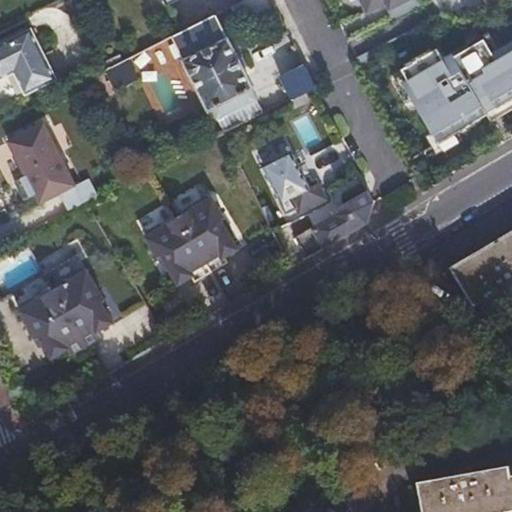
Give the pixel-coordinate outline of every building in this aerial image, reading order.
[(245,25),(277,9),(272,0),(242,0),(235,4),(245,25)] [(357,0),(328,0),(353,47),(380,34),(364,1),(359,3),(357,0)] [(392,8),(399,23),(425,11),(419,0),(363,0),(372,18),(392,8)] [(254,89),(217,14),(172,36),(211,113),(214,111),(219,121),(257,101),(251,90),(254,89)] [(0,79),(14,72),(25,93),(56,78),(31,30),(0,44),(0,79)] [(422,143),(511,100),(511,36),(481,51),(476,41),(443,57),(438,47),(387,71),(422,143)] [(105,72),(119,91),(139,76),(124,57),(105,72)] [(292,100),(316,87),(307,68),(284,81),(292,100)] [(225,133),(263,114),(257,101),(219,121),(225,133)] [(307,114),(291,122),(306,151),(321,144),(307,114)] [(65,210),(96,198),(87,177),(68,185),(43,120),(0,136),(0,138),(27,207),(59,195),(65,210)] [(295,151),(268,165),(284,198),(305,188),(310,198),(329,188),(322,175),(311,181),(295,151)] [(313,228),(325,249),(369,223),(374,201),(368,189),(333,210),(336,215),(313,228)] [(162,256),(179,285),(239,250),(222,220),(225,218),(213,197),(211,198),(206,196),(194,203),(192,210),(166,224),(160,223),(148,230),(147,236),(146,236),(158,258),(162,256)] [(511,206),(438,250),(472,309),(511,285),(511,206)] [(36,328),(53,357),(113,322),(96,292),(100,290),(87,269),(86,270),(81,268),(69,275),(67,282),(41,296),(34,295),(22,302),(21,308),(20,308),(32,330),(36,328)] [(511,511),(511,475),(511,476),(508,466),(419,482),(424,511),(511,511)]
